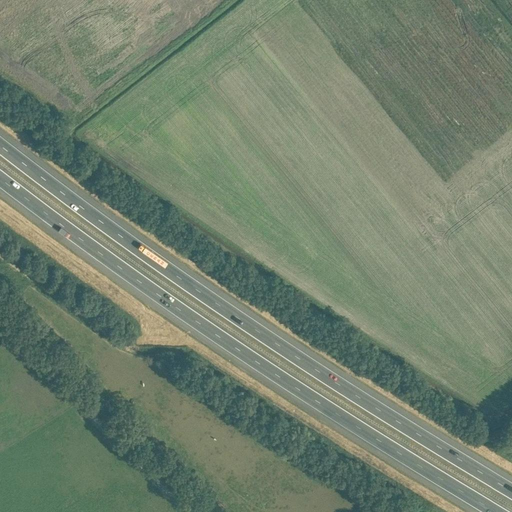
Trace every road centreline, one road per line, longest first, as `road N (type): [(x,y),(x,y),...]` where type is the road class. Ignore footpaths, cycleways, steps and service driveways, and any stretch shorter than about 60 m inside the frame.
road 1 (motorway): [(511,491),(173,274),(0,146)]
road 2 (motorway): [(0,178),(153,292),(496,511)]
road 3 (unclassified): [(207,511),(0,299)]
road 4 (track): [(0,327),(185,511)]
